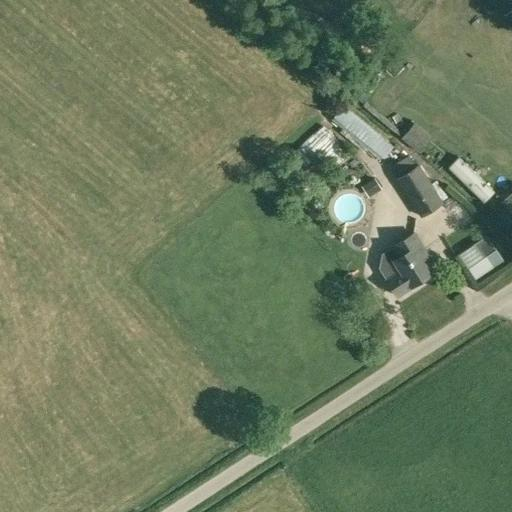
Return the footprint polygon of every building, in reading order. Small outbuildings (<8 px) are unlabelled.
[(375,154),(387,140),(341,99),(328,113),(375,154)] [(419,153),(433,136),(415,122),(401,138),(419,153)] [(300,149),(321,171),(345,148),(324,126),(300,149)] [(387,157),(390,169),(408,164),(405,152),(387,157)] [(449,157),(440,169),(476,198),(485,186),(449,157)] [(396,179),(402,189),(421,218),(444,203),(419,164),(396,179)] [(352,213),(353,191),(334,190),(333,212),(352,213)] [(511,215),(511,190),(501,203),(511,215)] [(397,296),(433,272),(425,260),(430,257),(414,233),(393,247),(400,256),(394,260),(402,271),(387,281),(397,296)] [(503,260),(486,236),(474,244),(483,258),(468,268),(475,279),(503,260)]
